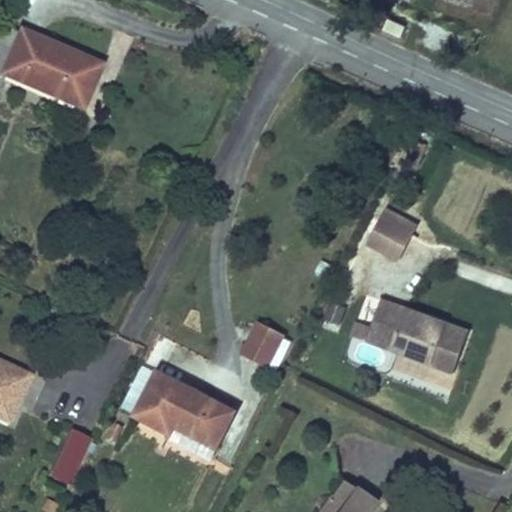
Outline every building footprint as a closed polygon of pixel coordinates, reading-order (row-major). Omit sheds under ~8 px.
[(89,91),(76,86),(86,63),(18,34),(16,39),(2,34),(0,38),(0,79),(79,113),(89,91)] [(76,86),(89,91),(97,67),(86,63),(76,86)] [(397,260),(414,227),(384,211),(366,245),(397,260)] [(468,329),(380,297),(369,327),(364,342),(452,373),(468,329)] [(338,325),(345,307),(330,301),(323,320),(338,325)] [(348,336),(364,342),(369,327),(354,321),(348,336)] [(241,351),(267,364),(280,337),(254,324),(241,351)] [(0,420),(3,422),(24,375),(0,364),(0,420)] [(136,416),(137,414),(157,376),(141,368),(120,409),(136,416)] [(175,424),(217,445),(233,413),(157,376),(137,414),(172,431),(175,424)] [(51,478),(70,486),(90,440),(71,432),(51,478)] [(372,511),(377,505),(341,481),(333,494),(341,499),(333,511),(372,511)] [(320,511),(333,511),(341,499),(333,494),(320,511)]
